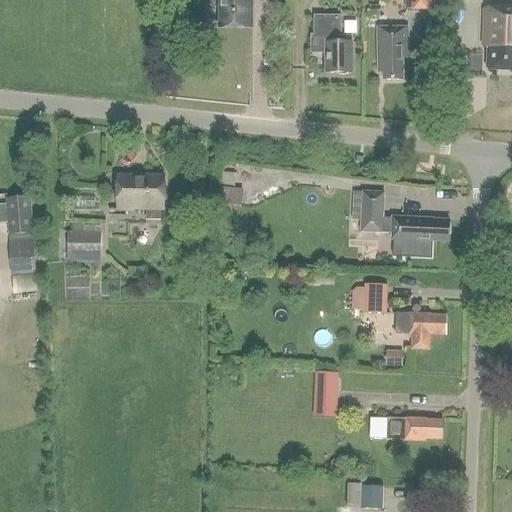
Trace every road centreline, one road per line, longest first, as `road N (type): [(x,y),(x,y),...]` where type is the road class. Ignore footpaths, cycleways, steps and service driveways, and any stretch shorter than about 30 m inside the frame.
road 1 (tertiary): [(481,152),(0,102)]
road 2 (unclassified): [(468,511),(481,152)]
